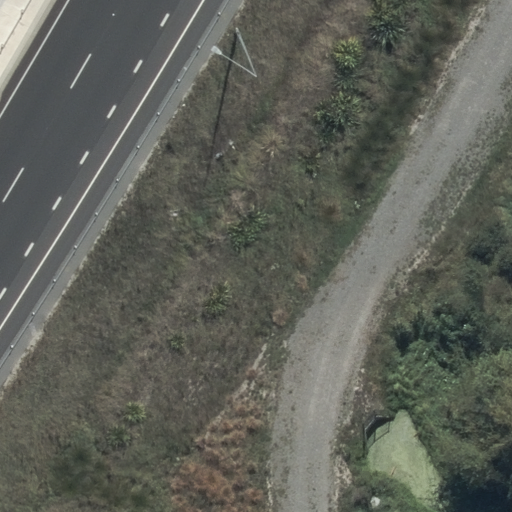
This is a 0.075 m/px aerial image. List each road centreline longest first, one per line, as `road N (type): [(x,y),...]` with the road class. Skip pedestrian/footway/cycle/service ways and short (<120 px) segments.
road 1 (track): [(305,511),(306,412),(319,361),(511,25)]
road 2 (trunk): [(120,0),(0,201)]
